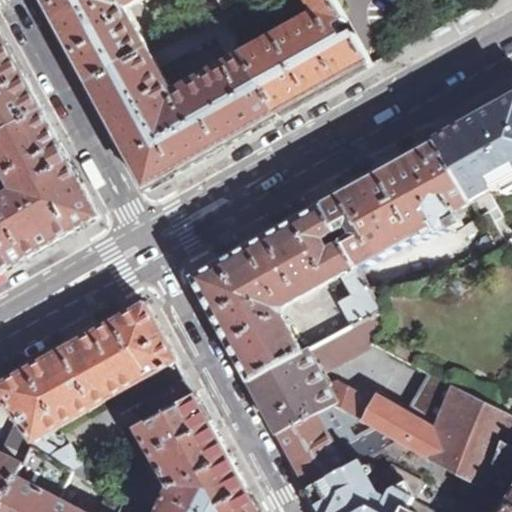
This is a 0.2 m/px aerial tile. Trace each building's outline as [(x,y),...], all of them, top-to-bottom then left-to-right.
[(128,10),(145,0),(44,0),(92,86),(152,53),(128,10)] [(309,0),(318,14),(253,50),(247,54),(283,116),(374,64),(338,0),(309,0)] [(460,16),(464,24),(486,12),(482,4),(460,16)] [(247,54),(244,49),(224,14),(152,53),(92,86),(149,191),(167,181),(283,116),(247,54)] [(431,33),(435,41),(456,28),(452,21),(431,33)] [(0,137),(46,112),(0,27),(0,137)] [(511,101),(510,103),(463,129),(439,142),(474,204),(472,205),(496,248),(500,253),(511,258),(511,435),(508,445),(511,447),(511,248),(507,246),(493,221),(502,216),(489,192),(502,186),(508,198),(511,196),(511,101)] [(0,201),(0,261),(5,272),(102,217),(46,112),(0,137),(0,160),(17,192),(0,201)] [(343,196),(325,206),(359,267),(434,226),(437,231),(442,229),(443,230),(451,225),(455,231),(465,226),(462,219),(467,216),(464,209),(472,205),(474,204),(439,142),(426,150),(343,196)] [(196,278),(253,382),(306,353),(286,316),(287,307),(343,276),(359,267),(325,206),(196,278)] [(436,288),(511,323),(511,258),(500,253),(496,248),(417,293),(436,288)] [(351,321),(355,327),(383,311),(359,267),(343,276),(354,296),(341,303),(351,321)] [(511,323),(436,288),(417,293),(383,311),(388,321),(373,345),(435,377),(456,388),(511,416),(511,323)] [(0,389),(36,442),(38,441),(42,439),(145,380),(148,384),(154,381),(151,377),(180,361),(149,305),(73,347),(0,387),(0,389)] [(311,350),(321,368),(336,361),(339,362),(372,345),(373,345),(388,321),(383,311),(355,327),(348,330),(311,350)] [(348,330),(355,327),(351,321),(345,324),(348,330)] [(253,382),(281,433),(336,405),(340,403),(329,384),(321,368),(311,350),(306,353),(253,382)] [(428,391),(450,403),(456,388),(435,377),(428,391)] [(336,405),(397,441),(489,490),(491,491),(500,466),(508,445),(511,435),(511,416),(456,388),(450,403),(439,431),(379,396),(377,398),(355,386),(352,391),(345,387),(342,379),(329,384),(340,403),(336,405)] [(142,431),(199,398),(189,380),(126,416),(136,433),(142,430),(142,431)] [(261,511),(232,456),(204,406),(199,398),(142,431),(174,486),(163,511),(261,511)] [(281,433),(311,490),(361,462),(397,441),(336,405),(281,433)] [(75,474),(88,482),(95,478),(98,476),(89,460),(82,463),(72,447),(63,452),(42,439),(38,441),(34,449),(75,474)] [(479,511),(489,490),(397,441),(361,462),(379,495),(389,500),(395,488),(409,483),(417,496),(411,510),(415,511),(479,511)] [(500,466),(511,473),(511,447),(508,445),(500,466)] [(19,480),(61,501),(75,474),(34,449),(29,460),(27,465),(19,480)] [(0,511),(3,511),(19,480),(27,465),(22,462),(0,452),(0,511)] [(415,511),(411,510),(417,496),(409,483),(395,488),(389,500),(379,495),(361,462),(311,490),(323,511),(415,511)] [(88,482),(99,489),(102,482),(95,478),(88,482)] [(3,511),(82,511),(61,501),(19,480),(3,511)] [(136,511),(109,495),(102,508),(110,511),(136,511)]
